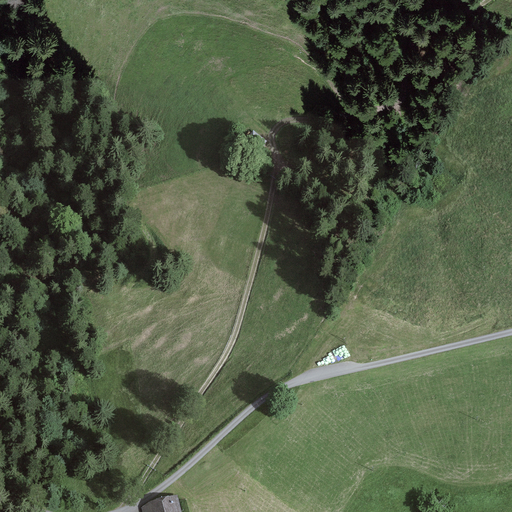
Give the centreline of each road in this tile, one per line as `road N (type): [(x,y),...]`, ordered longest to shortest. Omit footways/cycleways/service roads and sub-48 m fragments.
road 1 (unclassified): [(511,331),(288,384),(122,511)]
road 2 (track): [(120,511),(229,347),(277,171),(271,140)]
